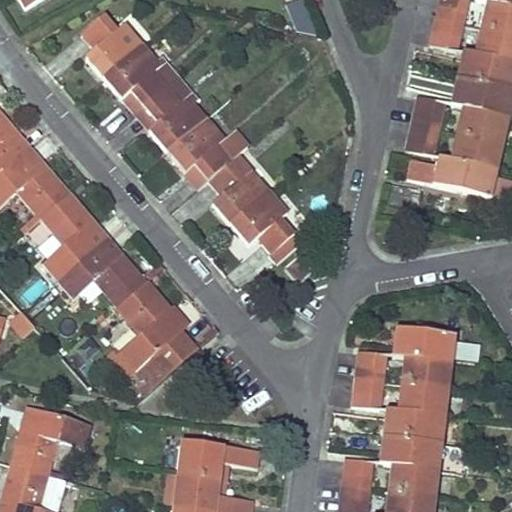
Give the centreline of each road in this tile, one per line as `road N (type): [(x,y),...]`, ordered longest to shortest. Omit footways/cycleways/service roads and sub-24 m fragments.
road 1 (residential): [(311,410),(0,50)]
road 2 (residential): [(345,278),(376,114)]
road 3 (residential): [(491,261),(345,278)]
road 4 (residential): [(311,410),(345,278)]
road 5 (residential): [(376,114),(329,0)]
